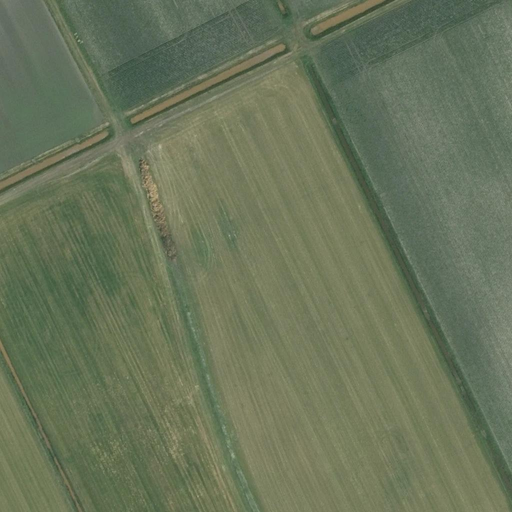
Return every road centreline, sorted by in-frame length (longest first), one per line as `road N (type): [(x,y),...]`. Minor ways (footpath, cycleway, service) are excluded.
road 1 (track): [(0,199),(404,0)]
road 2 (track): [(115,141),(51,0)]
